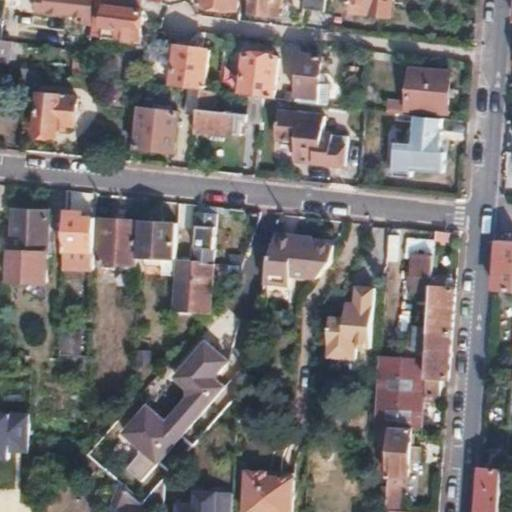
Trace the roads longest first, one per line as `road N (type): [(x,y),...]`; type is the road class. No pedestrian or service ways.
road 1 (unclassified): [(0,168),(483,219)]
road 2 (residential): [(172,24),(496,53)]
road 3 (residential): [(460,511),(483,219)]
road 4 (residential): [(483,219),(496,53)]
